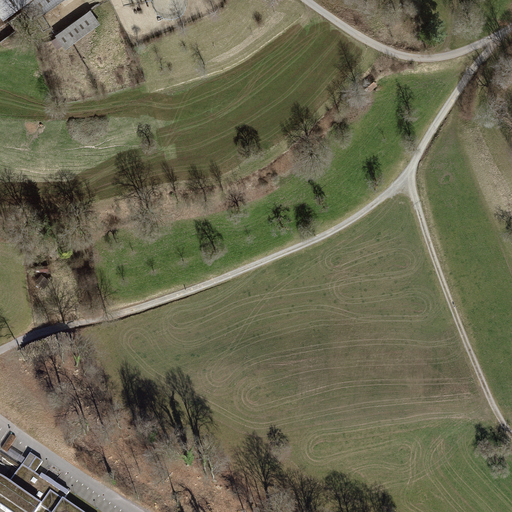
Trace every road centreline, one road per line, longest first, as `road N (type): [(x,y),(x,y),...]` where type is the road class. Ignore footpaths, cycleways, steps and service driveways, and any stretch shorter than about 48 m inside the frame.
road 1 (track): [(0,351),(24,337),(154,304),(315,240),(405,180)]
road 2 (track): [(405,180),(491,402),(511,435)]
road 3 (track): [(405,180),(499,38)]
road 4 (track): [(0,420),(135,511)]
